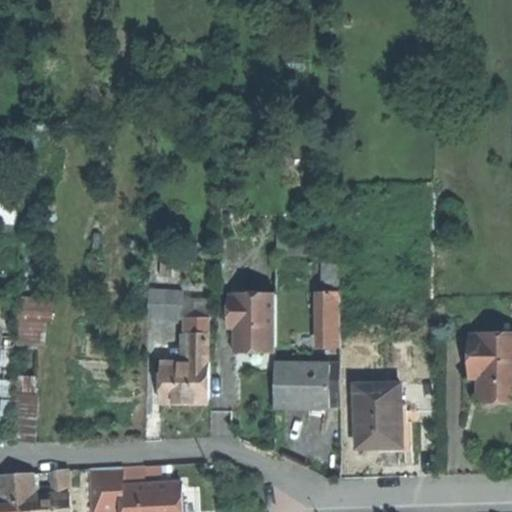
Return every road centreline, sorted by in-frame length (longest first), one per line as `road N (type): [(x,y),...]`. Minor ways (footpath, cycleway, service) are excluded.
road 1 (residential): [(312,504),(276,471),(230,454),(0,459)]
road 2 (residential): [(312,504),(511,493)]
